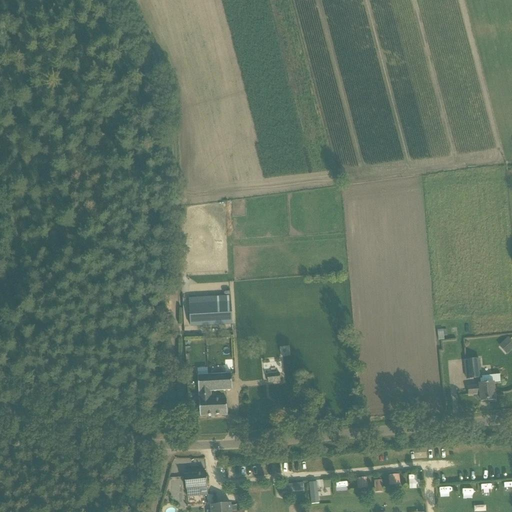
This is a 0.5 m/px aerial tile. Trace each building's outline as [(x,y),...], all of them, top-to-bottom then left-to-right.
[(237,304),(236,298),(206,299),(190,300),(190,306),(189,306),(190,328),(233,326),(231,305),(237,304)] [(511,341),(508,337),(502,341),(510,350),(511,348),(511,341)] [(480,360),(465,362),(467,380),(482,379),(480,360)] [(252,373),(253,380),(263,379),(262,372),(252,373)] [(228,416),(227,399),(212,400),(212,393),(232,392),(231,374),(198,376),(200,417),(228,416)] [(267,375),(268,383),(280,382),(279,374),(267,375)] [(479,387),(468,387),(468,395),(480,394),(481,402),(495,401),(493,383),(479,384),(479,387)] [(195,498),(209,497),(206,474),(185,476),(187,499),(195,498)] [(398,475),(387,476),(388,487),(399,486),(398,475)] [(366,478),(356,479),(357,490),(367,489),(366,478)] [(419,488),(418,478),(406,479),(406,488),(419,488)] [(337,490),(347,490),(346,481),(336,482),(337,490)] [(317,482),(309,483),(311,505),(319,504),(317,482)] [(304,491),(303,484),(281,486),(282,493),(304,491)] [(442,493),(443,504),(450,503),(449,492),(442,493)]
